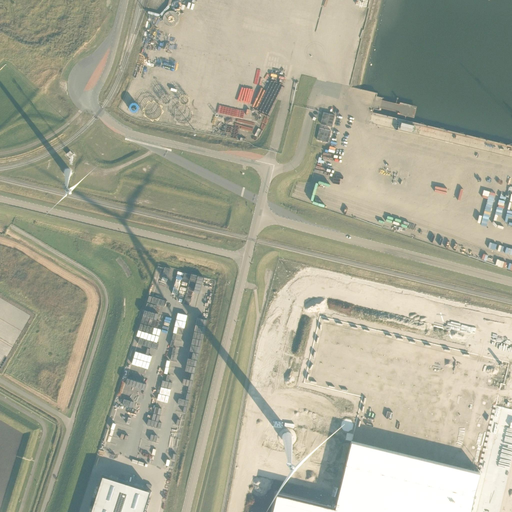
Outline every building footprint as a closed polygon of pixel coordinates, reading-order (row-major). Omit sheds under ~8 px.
[(207,9),(202,8),(201,16),(201,19),(204,20),(205,12),(210,13),(210,10),(211,10),(212,3),(211,6),(211,9),(207,8),(207,9)] [(146,28),(152,29),(154,17),(149,16),(146,28)] [(255,133),(268,108),(264,106),(251,131),(255,133)] [(323,112),(320,124),(332,126),(335,115),(323,112)] [(319,128),(316,139),(328,142),(331,130),(319,128)] [(507,361),(317,317),(301,384),(354,396),(353,403),(358,405),(334,508),(276,494),(271,511),(469,511),(499,383),(503,384),(507,361)] [(119,389),(110,422),(129,427),(130,421),(134,422),(138,409),(136,408),(139,394),(119,389)] [(293,435),(289,433),(288,435),(285,432),(286,431),(284,429),(277,439),(286,445),(288,441),(289,442),(291,439),(290,439),(293,435)] [(128,473),(126,479),(147,485),(149,478),(128,473)] [(102,474),(90,511),(143,511),(151,490),(102,474)]
